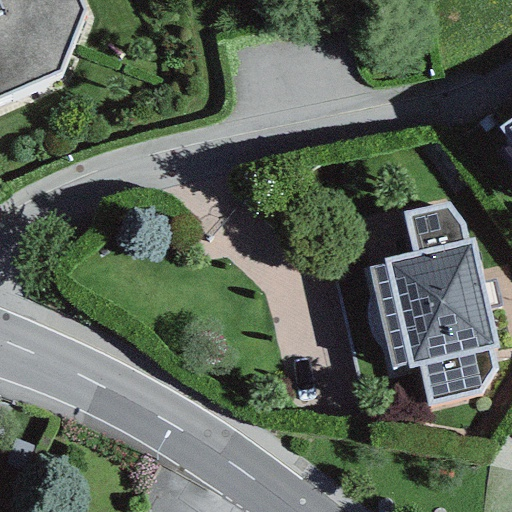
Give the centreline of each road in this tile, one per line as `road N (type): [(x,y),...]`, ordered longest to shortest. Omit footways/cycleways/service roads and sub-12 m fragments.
road 1 (residential): [(0,232),(104,177),(348,115),(462,101),(511,66)]
road 2 (tertiary): [(291,511),(168,428),(0,345)]
